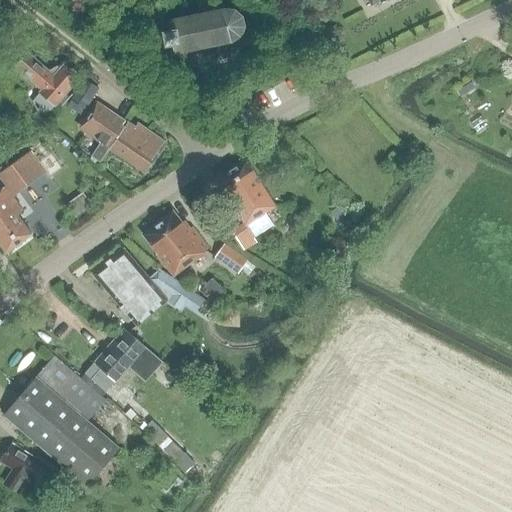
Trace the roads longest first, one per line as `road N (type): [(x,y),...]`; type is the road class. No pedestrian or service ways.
road 1 (tertiary): [(0,304),(106,222),(290,110),(511,10)]
road 2 (unknown): [(87,237),(0,107)]
